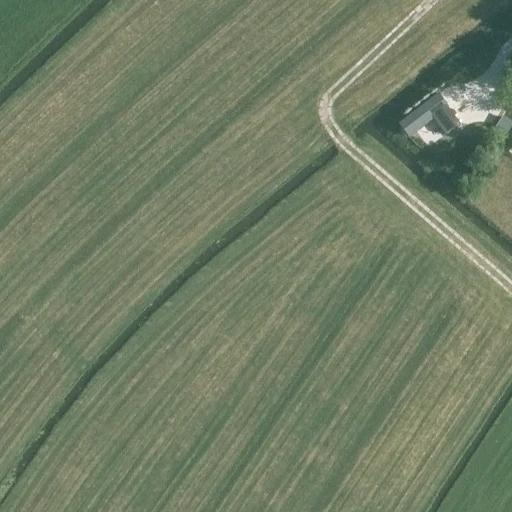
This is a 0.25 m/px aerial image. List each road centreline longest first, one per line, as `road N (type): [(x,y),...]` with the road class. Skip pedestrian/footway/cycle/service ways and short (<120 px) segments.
road 1 (track): [(360,210),(355,150),(332,99),(247,167)]
road 2 (track): [(332,99),(431,0)]
